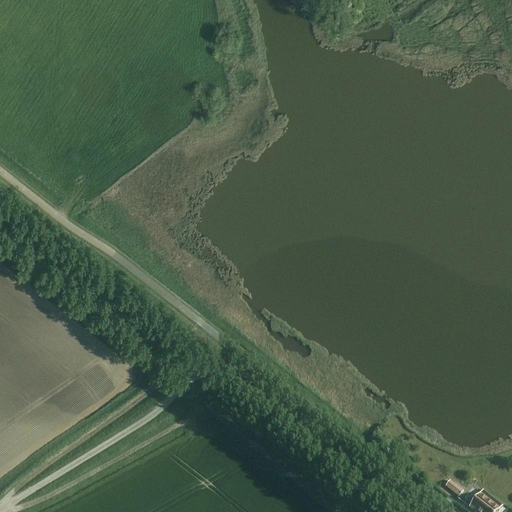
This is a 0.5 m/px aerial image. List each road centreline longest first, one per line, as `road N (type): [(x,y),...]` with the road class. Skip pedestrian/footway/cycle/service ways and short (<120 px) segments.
road 1 (unclassified): [(429,511),(0,171)]
road 2 (secondary): [(200,361),(0,199)]
road 3 (unclassified): [(0,509),(163,405),(200,361)]
road 4 (secondary): [(390,511),(200,361)]
road 5 (track): [(4,506),(15,489),(144,391),(152,364),(141,353),(128,357)]
road 6 (track): [(4,506),(48,495),(178,423),(199,431)]
